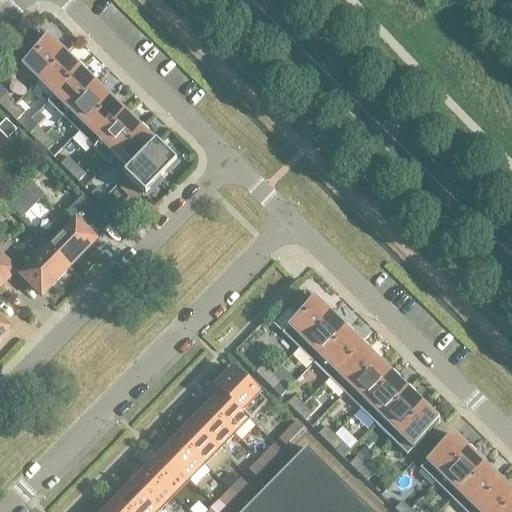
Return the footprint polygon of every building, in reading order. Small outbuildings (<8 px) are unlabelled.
[(32,58),(22,68),(38,83),(64,56),(40,32),(23,49),(32,58)] [(64,56),(38,83),(53,99),(80,71),(64,56)] [(63,119),(68,114),(95,86),(80,71),(53,99),(47,104),(63,119)] [(95,86),(68,114),(84,129),(111,101),(95,86)] [(0,105),(0,107),(7,114),(15,106),(7,99),(0,105)] [(94,150),(99,144),(126,117),(111,101),(84,129),(78,135),(94,150)] [(23,114),(15,106),(7,114),(15,122),(23,114)] [(126,117),(99,144),(94,150),(109,165),(115,159),(142,132),(126,117)] [(0,133),(8,141),(16,132),(6,122),(0,127),(0,133)] [(37,128),(29,136),(38,145),(46,137),(37,128)] [(125,178),(126,179),(141,163),(157,147),(142,132),(115,159),(130,174),(125,178)] [(38,145),(47,153),(55,145),(46,137),(38,145)] [(141,163),(158,179),(174,163),(157,147),(141,163)] [(69,159),(61,167),(69,175),(77,167),(69,159)] [(126,179),(143,195),(158,179),(141,163),(126,179)] [(77,167),(69,175),(77,183),(84,175),(77,167)] [(91,197),(100,205),(107,197),(99,189),(91,197)] [(67,215),(70,217),(43,245),(68,270),(95,243),(90,237),(106,221),(83,198),(67,215)] [(16,272),(42,298),(68,270),(43,245),(29,258),(25,254),(12,268),(16,272)] [(0,256),(0,288),(16,272),(12,268),(0,256)] [(331,317),(315,301),(306,293),(289,310),(298,318),(282,335),(298,350),(331,317)] [(346,332),(331,317),(298,350),(314,366),(346,332)] [(0,340),(8,331),(0,323),(0,340)] [(346,332),(314,366),(329,381),(362,347),(346,332)] [(344,396),(350,390),(377,363),(362,347),(329,381),(344,396)] [(377,363),(350,390),(344,396),(360,411),(366,405),(392,378),(377,363)] [(265,384),(273,376),(264,368),(256,376),(265,384)] [(250,422),(267,404),(233,371),(216,389),(222,395),(223,394),(249,420),(249,421),(250,422)] [(274,393),(281,385),(273,376),(265,384),(274,393)] [(392,378),(366,405),(360,411),(375,426),(408,393),(392,378)] [(391,441),(423,408),(408,393),(375,426),(391,441)] [(222,395),(208,410),(234,436),(249,421),(249,420),(223,394),(222,395)] [(295,398),(287,406),(296,415),(303,407),(295,398)] [(304,423),(312,415),(303,407),(296,415),(304,423)] [(407,457),(439,424),(423,408),(391,441),(407,457)] [(234,436),(208,410),(193,425),(219,451),(234,436)] [(297,423),(288,432),(294,439),(303,430),(297,423)] [(193,425),(177,441),(204,467),(219,451),(193,425)] [(327,445),(334,437),(326,428),(318,436),(327,445)] [(294,439),(288,432),(279,441),(286,448),(294,439)] [(334,437),(327,445),(335,453),(343,445),(334,437)] [(420,470),(436,486),(469,453),(453,437),(420,470)] [(189,482),(204,467),(177,441),(162,456),(189,482)] [(277,457),(270,450),(260,461),(266,468),(277,457)] [(341,511),(355,498),(307,451),(247,511),(341,511)] [(484,468),(469,453),(436,486),(452,501),(484,468)] [(162,456),(147,471),(174,497),(189,482),(162,456)] [(356,459),(349,466),(357,475),(365,467),(356,459)] [(266,468),(260,461),(249,472),(256,478),(266,468)] [(365,467),(357,475),(366,484),(374,476),(365,467)] [(484,468),(452,501),(462,511),(470,511),(500,483),(484,468)] [(159,511),(174,497),(147,471),(132,487),(157,511),(159,511)] [(240,481),(230,492),(236,498),(247,488),(240,481)] [(500,511),(511,501),(511,495),(500,483),(470,511),(500,511)] [(157,511),(132,487),(117,502),(126,511),(157,511)] [(226,509),(236,498),(230,492),(219,503),(226,509)] [(369,511),(355,498),(341,511),(369,511)] [(511,511),(511,501),(500,511),(511,511)] [(126,511),(117,502),(107,511),(126,511)] [(394,511),(410,511),(411,511),(402,503),(394,511)]
